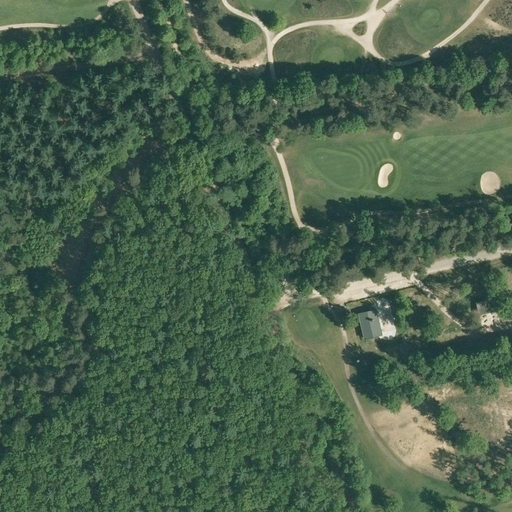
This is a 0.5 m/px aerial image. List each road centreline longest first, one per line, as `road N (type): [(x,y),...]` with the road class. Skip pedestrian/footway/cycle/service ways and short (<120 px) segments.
road 1 (track): [(355,511),(133,0)]
road 2 (track): [(183,116),(86,237),(69,308),(76,348),(69,366),(21,421),(0,433)]
road 3 (unclassified): [(264,306),(511,248)]
road 4 (track): [(0,80),(155,52)]
